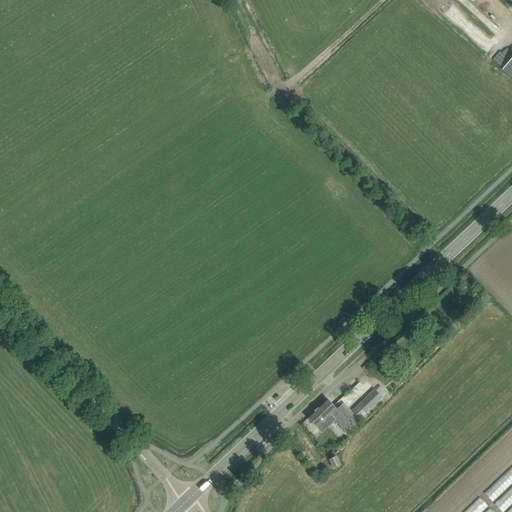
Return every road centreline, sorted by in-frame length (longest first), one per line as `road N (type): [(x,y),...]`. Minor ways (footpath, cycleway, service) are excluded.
road 1 (secondary): [(193,495),(511,194)]
road 2 (tertiary): [(182,505),(0,300)]
